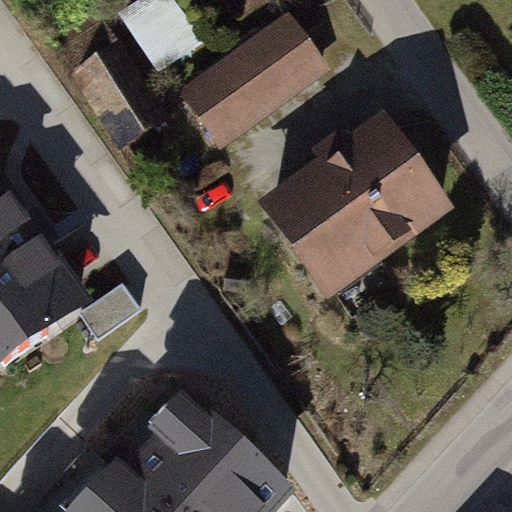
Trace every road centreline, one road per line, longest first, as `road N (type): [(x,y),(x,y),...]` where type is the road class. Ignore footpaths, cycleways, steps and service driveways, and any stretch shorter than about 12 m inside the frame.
road 1 (residential): [(0,67),(329,511)]
road 2 (residential): [(511,181),(388,0)]
road 3 (unclassified): [(409,511),(511,398)]
